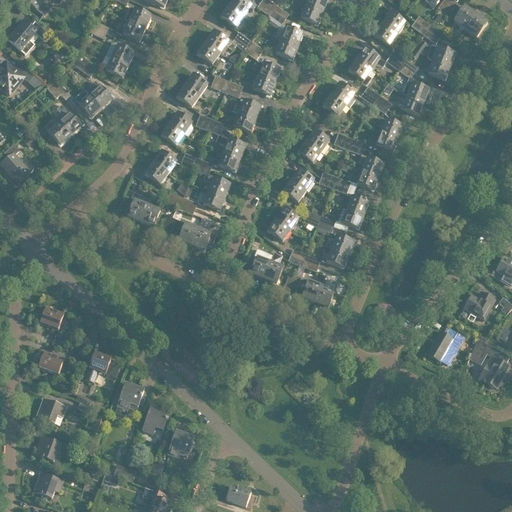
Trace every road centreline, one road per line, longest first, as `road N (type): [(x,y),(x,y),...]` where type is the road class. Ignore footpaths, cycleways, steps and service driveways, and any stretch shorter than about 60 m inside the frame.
road 1 (residential): [(339,345),(398,197),(448,110),(511,26)]
road 2 (residential): [(216,288),(287,120),(368,0)]
road 3 (residential): [(228,441),(35,250)]
road 4 (residential): [(4,511),(9,298),(35,250)]
road 5 (residential): [(382,364),(511,204)]
road 6 (residential): [(216,288),(67,215)]
road 7 (residential): [(332,511),(382,364)]
road 8 (residential): [(382,364),(481,412),(511,408)]
road 9 (residential): [(141,100),(122,150),(67,215)]
road 10 (residential): [(216,288),(339,345)]
road 11 (residential): [(41,186),(141,100)]
